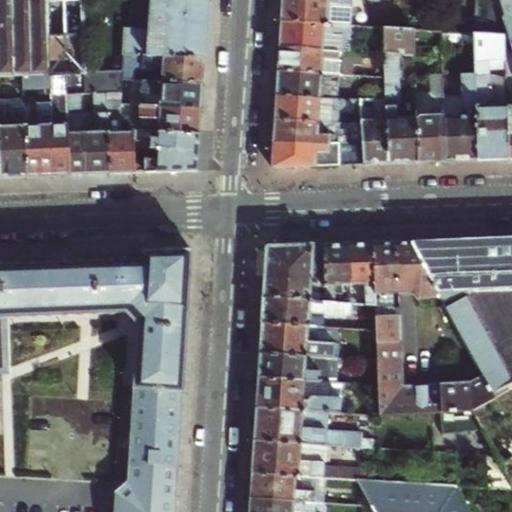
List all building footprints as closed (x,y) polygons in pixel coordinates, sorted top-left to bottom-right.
[(0,0),(0,77),(22,77),(23,93),(45,92),(45,97),(50,97),(53,176),(61,176),(70,176),(69,135),(68,115),(83,114),(87,114),(88,94),(87,74),(82,0),(0,0)] [(208,0),(153,0),(151,30),(129,29),(127,54),(204,59),(207,14),(208,0)] [(402,1),(401,0),(282,0),(281,25),(354,28),(369,29),(370,0),(386,0),(388,3),(397,3),(402,1)] [(498,0),(476,0),(474,33),(474,41),(475,71),(478,161),(493,161),(509,160),(507,108),(506,79),(496,79),(495,70),(505,69),(505,38),(510,38),(498,0)] [(511,0),(498,0),(510,38),(511,46),(511,0)] [(353,41),(354,28),(281,25),(280,32),(279,50),(345,54),(346,41),(353,41)] [(387,117),(401,116),(400,54),(416,53),(415,31),(385,30),(387,117)] [(474,33),(441,32),(442,41),(474,41),(474,33)] [(364,55),(345,54),(279,50),(279,55),(278,74),(339,78),(339,65),(363,67),(364,55)] [(204,59),(127,54),(127,75),(126,80),(132,80),(139,80),(141,60),(149,61),(147,81),(203,84),(204,66),(204,59)] [(478,161),(475,71),(461,71),(462,95),(444,95),(446,163),(462,162),(478,161)] [(123,113),(125,113),(126,105),(126,80),(127,75),(87,74),(88,94),(87,114),(97,114),(107,114),(113,113),(123,113)] [(340,102),(341,78),(339,78),(278,74),(277,81),(276,99),(340,102)] [(444,95),(443,75),(427,76),(428,115),(417,116),(418,164),(433,163),(446,163),(444,95)] [(203,84),(147,81),(139,80),(132,80),(131,86),(141,87),(141,106),(201,109),(202,92),(203,84)] [(45,92),(23,93),(23,101),(26,177),(39,177),(53,176),(50,97),(45,97),(45,92)] [(363,115),(363,104),(340,102),(276,99),(276,105),(275,123),(339,125),(339,114),(363,115)] [(26,177),(23,101),(18,101),(18,106),(0,106),(0,178),(13,178),(26,177)] [(201,109),(141,106),(140,119),(159,120),(158,132),(199,135),(201,115),(201,109)] [(121,174),(134,173),(134,156),(133,150),(133,147),(133,131),(133,113),(125,113),(123,113),(123,120),(113,120),(113,113),(107,114),(109,174),(121,174)] [(109,174),(107,114),(97,114),(97,134),(84,134),(83,114),(68,115),(69,135),(70,176),(83,175),(99,175),(109,174)] [(401,116),(387,117),(388,165),(403,164),(418,164),(417,116),(401,116)] [(387,117),(363,117),(363,126),(364,147),(364,166),(375,165),(388,165),(387,117)] [(342,132),(342,125),(339,125),(275,123),(274,136),(274,145),(330,146),(350,147),(350,132),(342,132)] [(355,126),(355,147),(364,147),(363,126),(355,126)] [(158,132),(133,131),(133,147),(198,151),(199,144),(199,135),(158,132)] [(329,155),(330,146),(274,145),(273,153),(273,169),(346,166),(346,161),(338,161),(338,155),(329,155)] [(198,151),(133,147),(133,150),(146,151),(146,155),(134,156),(134,173),(145,173),(197,171),(198,151)] [(486,378),(497,398),(511,389),(511,240),(500,241),(415,244),(445,299),(486,378)] [(475,384),(407,386),(404,292),(416,292),(421,300),(445,299),(415,244),(405,244),(385,245),(373,245),(376,307),(380,411),(380,418),(439,416),(442,434),(483,430),(475,414),(498,401),(497,398),(486,378),(475,384)] [(366,246),(347,246),(349,289),(364,289),(366,306),(376,307),(373,245),(366,246)] [(349,289),(347,246),(334,247),(323,247),(325,275),(325,281),(325,289),(325,293),(326,304),(335,305),(335,289),(349,289)] [(323,247),(266,249),(266,256),(264,280),(293,282),(297,287),(314,288),(314,275),(325,275),(323,247)] [(0,376),(12,377),(11,316),(23,315),(77,314),(85,314),(93,314),(124,313),(129,317),(137,325),(127,485),(117,495),(115,511),(175,511),(192,251),(141,253),(140,263),(12,267),(0,267),(0,376)] [(313,303),(314,288),(297,287),(293,282),(264,280),(264,286),(263,300),(313,303)] [(361,313),(362,306),(357,306),(350,305),(341,305),(335,305),(326,304),(313,303),(263,300),(262,312),(261,324),(308,327),(309,312),(314,312),(317,315),(349,317),(355,312),(361,313)] [(306,357),(337,359),(339,329),(308,327),(261,324),(260,339),(259,354),(306,357)] [(257,380),(304,383),(306,357),(259,354),(258,367),(257,380)] [(341,415),(343,415),(345,386),(304,383),(257,380),(256,394),(255,409),(341,415)] [(338,447),(376,450),(377,437),(339,435),(341,415),(255,409),(255,422),(253,442),(338,447)] [(359,481),(375,482),(376,472),(337,469),(338,447),(253,442),(252,455),(251,475),(330,480),(359,481)] [(511,484),(502,466),(498,457),(489,457),(492,490),(511,490),(511,484)] [(330,480),(251,475),(251,483),(250,500),(328,504),(330,480)] [(469,511),(456,487),(375,482),(359,481),(373,507),(375,511),(469,511)] [(248,511),(327,511),(328,504),(250,500),(249,510),(248,511)]
